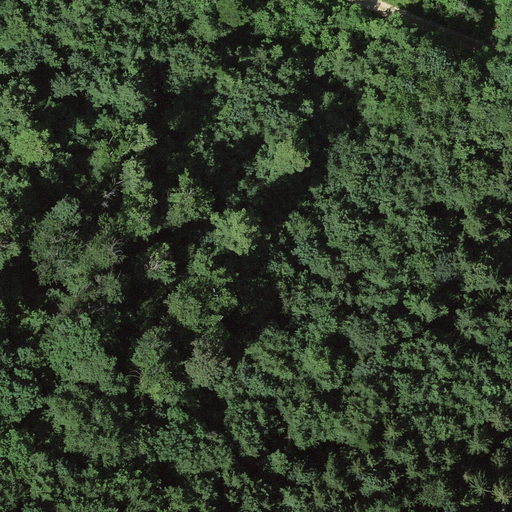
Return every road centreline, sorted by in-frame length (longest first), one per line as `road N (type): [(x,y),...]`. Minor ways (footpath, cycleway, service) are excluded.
road 1 (track): [(0,433),(169,495)]
road 2 (track): [(378,0),(511,56)]
